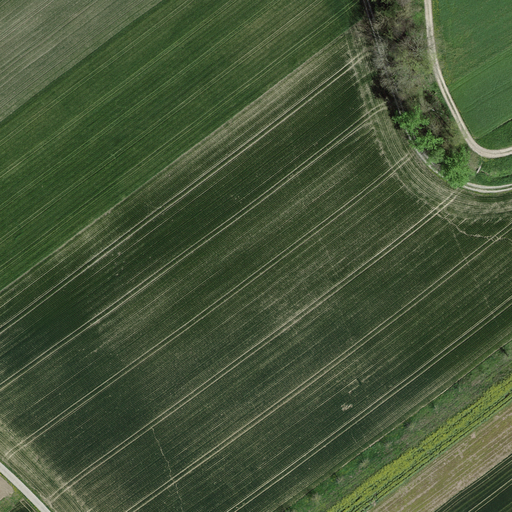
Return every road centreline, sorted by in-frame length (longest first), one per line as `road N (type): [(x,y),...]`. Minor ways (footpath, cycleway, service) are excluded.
road 1 (track): [(467,184),(417,148),(364,0)]
road 2 (track): [(489,152),(475,146),(456,111),(434,49),(430,0)]
